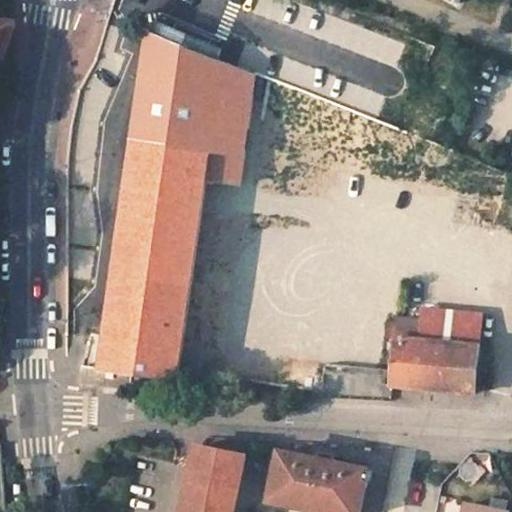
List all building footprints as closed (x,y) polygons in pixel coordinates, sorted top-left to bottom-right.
[(0,67),(15,22),(0,18),(0,67)] [(82,364),(80,381),(125,388),(127,382),(144,385),(146,374),(154,375),(152,386),(172,389),(174,377),(207,384),(209,374),(311,390),(315,365),(320,369),(323,369),(327,368),(330,363),(329,357),(327,354),(321,353),(317,354),(323,314),(365,320),(370,285),(328,278),(339,201),(343,172),(375,176),(371,206),(370,214),(447,225),(474,229),(498,232),(506,169),(151,32),(102,366),(82,364)] [(371,206),(375,176),(343,172),(339,201),(371,206)] [(447,225),(445,236),(472,240),(474,229),(447,225)] [(396,340),(392,383),(475,392),(481,347),(396,340)] [(234,511),(245,458),(200,449),(186,511),(234,511)] [(362,511),(371,469),(276,449),(272,463),(265,498),(331,511),(362,511)] [(510,511),(511,511),(468,502),(465,511),(510,511)]
